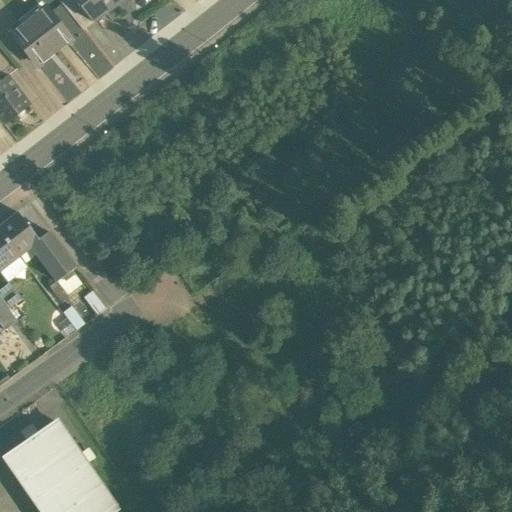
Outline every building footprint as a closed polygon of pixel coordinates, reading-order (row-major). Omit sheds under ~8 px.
[(91,21),(74,0),(59,0),(82,30),(92,21),(91,21)] [(118,0),(74,0),(91,21),(92,21),(118,0)] [(44,6),(11,33),(36,64),(69,38),(44,6)] [(74,43),(99,77),(114,67),(88,32),(74,43)] [(7,76),(0,81),(0,119),(4,125),(29,105),(7,76)] [(38,240),(17,213),(0,225),(0,232),(18,256),(30,247),(38,241),(38,240)] [(0,232),(0,270),(18,256),(0,232)] [(73,268),(48,233),(38,240),(38,241),(30,247),(55,281),(73,268)] [(20,300),(7,283),(0,287),(0,297),(8,309),(20,300)] [(105,308),(92,291),(83,298),(96,315),(105,308)] [(0,297),(0,326),(4,331),(16,321),(7,309),(8,309),(0,297)] [(84,324),(71,306),(62,313),(75,330),(84,324)] [(114,506),(56,422),(8,455),(7,456),(46,511),(107,511),(114,507),(114,506)] [(107,511),(46,511),(7,456),(8,455),(8,454),(1,458),(38,511),(118,511),(119,511),(115,505),(114,506),(114,507),(107,511)]
